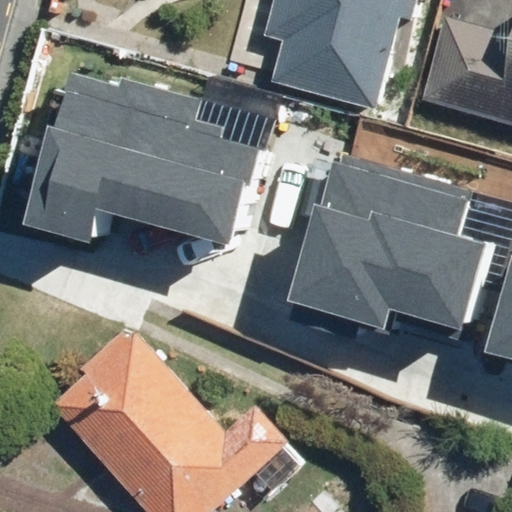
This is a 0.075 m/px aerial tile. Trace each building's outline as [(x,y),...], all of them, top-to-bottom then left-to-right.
[(292,41),(281,81),(385,111),(412,18),(422,20),(427,0),(282,0),(273,35),(292,41)] [(511,33),(451,16),(427,101),(511,124),(511,33)] [(84,96),(49,221),(110,238),(120,205),(250,242),(278,146),(229,133),(231,125),(205,118),(211,99),(212,96),(132,73),(129,84),(82,70),(76,94),(84,96)] [(285,120),(211,99),(205,118),(231,125),(229,133),(278,146),(285,120)] [(339,153),(298,299),(395,326),(400,308),(474,328),(484,291),(497,244),(494,243),(495,239),(465,231),(475,197),(468,195),(469,190),(339,153)] [(511,245),(511,201),(469,190),(468,195),(475,197),(465,231),(495,239),(494,243),(497,244),(484,291),(498,295),(511,245)] [(511,295),(497,351),(511,354),(511,295)] [(95,375),(60,406),(155,511),(221,511),(300,442),(265,404),(236,429),(146,329),(138,336),(132,330),(90,368),(95,375)] [(362,511),(333,477),(293,511),(362,511)]
